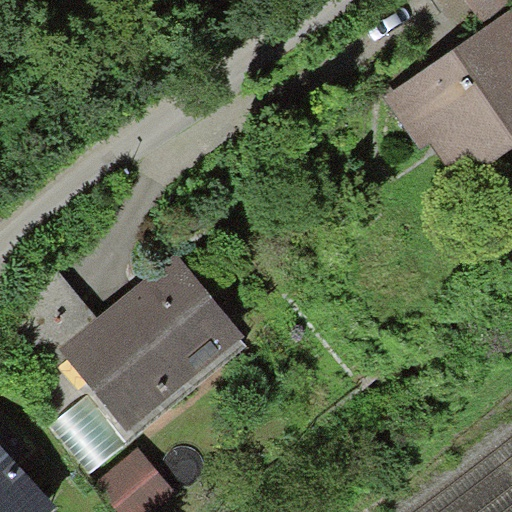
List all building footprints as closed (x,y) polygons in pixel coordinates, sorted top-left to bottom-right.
[(511,0),(464,0),(487,27),(511,5),(511,0)] [(511,13),(385,98),(421,151),(430,145),(460,190),(511,154),(511,13)] [(124,305),(65,352),(132,437),(248,346),(181,261),(124,305)] [(89,395),(49,427),(89,477),(129,446),(89,395)] [(140,452),(97,485),(117,511),(161,511),(178,500),(140,452)] [(52,511),(0,453),(0,511),(52,511)]
